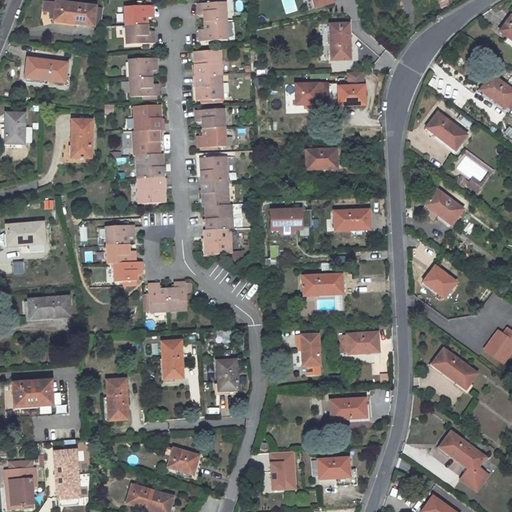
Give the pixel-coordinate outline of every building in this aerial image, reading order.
[(205,10),(205,17),(206,25),(199,25),(200,36),(228,34),(225,0),(198,0),(198,11),(205,10)] [(281,0),(286,14),(298,10),(294,0),(281,0)] [(308,0),(311,9),(334,2),(333,0),(308,0)] [(122,3),(123,20),(125,38),(152,37),(152,26),(146,27),(146,12),(150,12),(150,1),(122,3)] [(54,21),(93,26),(96,6),(56,2),(54,21)] [(511,17),(510,17),(499,32),(511,40),(511,17)] [(350,60),(348,25),(329,26),(330,61),(350,60)] [(226,44),(198,46),(201,94),(228,92),(226,44)] [(130,54),(131,72),(132,90),(160,88),(160,76),(153,77),(152,63),(159,63),(158,52),(130,54)] [(25,78),(64,83),(67,64),(27,59),(25,78)] [(337,87),(338,107),(364,105),(364,87),(362,87),(361,72),(348,73),(348,87),(337,87)] [(511,110),(511,91),(491,76),(480,91),(504,109),(506,106),(511,110)] [(328,84),(295,85),(295,105),(304,105),(318,105),(318,108),(328,108),(328,84)] [(166,148),(163,148),(162,124),(164,124),(162,99),(135,100),(136,125),(134,125),(135,150),(137,149),(140,199),(168,197),(166,148)] [(111,113),(111,105),(103,104),(103,113),(111,113)] [(205,116),(206,123),(207,130),(202,130),(202,142),(230,141),(228,104),(200,105),(201,117),(205,116)] [(25,114),(6,114),(5,143),(24,144),(25,114)] [(437,114),(426,129),(458,153),(469,138),(437,114)] [(91,121),(72,121),(72,145),(73,145),(73,157),(91,157),(91,146),(92,146),(93,138),(91,138),(91,121)] [(502,134),(511,138),(511,129),(506,127),(502,134)] [(336,149),(305,151),(306,171),(337,169),(336,149)] [(209,203),(210,227),(208,227),(209,252),(236,250),(235,226),(237,226),(236,202),(236,201),(233,201),(231,153),(203,153),(206,203),(209,203)] [(469,189),(479,195),(482,191),(472,184),(469,189)] [(436,191),(425,206),(451,226),(462,210),(436,191)] [(333,212),(334,231),(368,229),(368,210),(333,212)] [(310,211),(269,213),(270,230),(278,230),(279,235),(293,234),(293,229),(311,228),(310,211)] [(6,227),(8,245),(20,244),(20,245),(44,242),(42,223),(26,225),(26,223),(18,224),(18,225),(6,227)] [(135,251),(135,243),(135,236),(140,236),(139,224),(112,225),(115,263),(120,263),(121,281),(143,281),(143,273),(148,273),(148,261),(142,262),(142,250),(135,251)] [(12,261),(12,273),(23,272),(23,261),(12,261)] [(455,283),(434,267),(423,282),(444,298),(455,283)] [(340,275),(302,277),(303,297),(341,295),(340,275)] [(511,280),(507,277),(496,291),(502,296),(511,283),(511,280)] [(181,289),(174,289),(167,290),(166,285),(155,285),(157,313),(194,311),(192,284),(181,284),(181,289)] [(68,297),(29,300),(30,319),(69,316),(68,297)] [(378,352),(377,333),(340,336),(341,351),(347,351),(347,354),(378,352)] [(498,333),(485,351),(503,364),(511,351),(511,334),(511,333),(506,339),(498,333)] [(318,335),(296,337),(297,346),(299,346),(301,346),(302,351),(303,367),(320,366),(318,335)] [(164,379),(182,378),(180,341),(161,342),(164,379)] [(468,368),(443,350),(432,365),(465,390),(476,373),(468,368)] [(236,360),(217,361),(218,391),(237,390),(236,360)] [(378,375),(379,383),(387,381),(386,373),(378,375)] [(109,420),(127,419),(126,379),(107,380),(109,420)] [(53,405),(51,381),(13,384),(15,406),(38,405),(38,406),(53,405)] [(365,418),(364,399),(329,401),(330,420),(365,418)] [(71,413),(78,412),(78,402),(70,403),(71,413)] [(449,432),(439,447),(469,469),(460,481),(476,493),(487,475),(476,467),(483,458),(449,432)] [(53,506),(78,504),(75,448),(49,450),(53,506)] [(173,449),(168,467),(193,475),(198,456),(173,449)] [(293,451),(266,452),(268,491),(295,490),(293,451)] [(311,461),(312,477),(318,476),(318,480),(349,477),(347,458),(311,461)] [(6,482),(10,481),(12,509),(23,508),(22,504),(32,504),(31,486),(36,486),(35,469),(5,471),(6,482)] [(127,502),(127,504),(155,511),(168,511),(172,497),(132,485),(131,488),(127,502)] [(120,500),(127,502),(131,488),(124,486),(120,500)] [(452,511),(432,497),(421,511),(452,511)]
